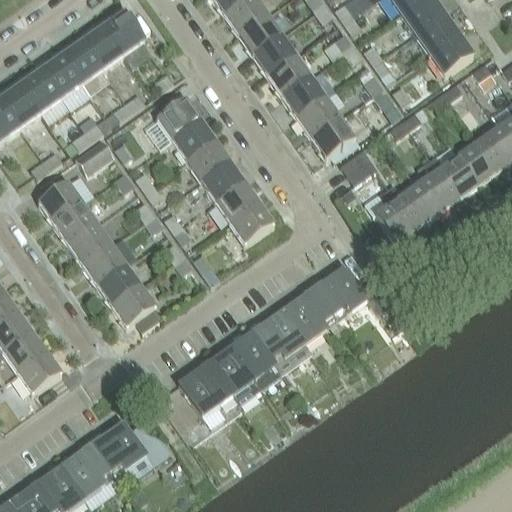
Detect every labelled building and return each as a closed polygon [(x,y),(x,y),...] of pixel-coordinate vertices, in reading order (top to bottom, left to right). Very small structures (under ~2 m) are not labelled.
[(223,21),(252,0),(208,0),(223,21)] [(237,41),(267,21),(252,0),(223,21),(237,41)] [(314,17),(323,11),(315,0),(311,0),(305,5),(314,17)] [(385,0),(399,19),(426,0),(385,0)] [(414,40),(443,19),(429,0),(426,0),(399,19),(414,40)] [(342,29),(351,22),(343,9),(333,16),(342,29)] [(323,30),(332,24),(323,11),(314,17),(323,30)] [(102,33),(122,62),(144,47),(123,18),(102,33)] [(428,61),(458,40),(443,19),(414,40),(428,61)] [(252,62),(281,41),(267,21),(237,41),(252,62)] [(342,29),(351,41),(360,35),(351,22),(342,29)] [(102,77),(122,62),(102,33),(81,47),(102,77)] [(343,59),(352,53),(343,40),(334,46),(343,59)] [(458,40),(428,61),(443,82),(473,61),(458,40)] [(266,83),(296,62),(281,41),(252,62),(266,83)] [(81,91),(102,77),(81,47),(60,62),(81,91)] [(371,70),(380,63),(372,51),(362,57),(371,70)] [(352,71),(361,65),(352,53),(343,59),(352,71)] [(61,106),(81,91),(60,62),(40,76),(61,106)] [(281,103),(310,82),(296,62),(266,83),(281,103)] [(371,70),(380,82),(389,76),(380,63),(371,70)] [(508,85),(511,81),(511,68),(501,76),(508,85)] [(478,87),(491,78),(484,69),(472,78),(478,87)] [(40,120),(61,106),(40,76),(19,91),(40,120)] [(161,97),(174,88),(167,79),(154,88),(161,97)] [(372,100),(381,94),(372,81),(363,87),(372,100)] [(295,124),(325,103),(310,82),(281,103),(295,124)] [(443,98),(449,107),(462,99),(455,89),(443,98)] [(0,107),(19,135),(40,120),(19,91),(0,104),(0,107)] [(392,99),(401,112),(410,105),(401,92),(392,99)] [(381,113),(390,106),(381,94),(372,100),(381,113)] [(437,116),(449,107),(443,98),(430,107),(437,116)] [(131,118),(145,108),(139,99),(125,109),(131,118)] [(310,145),(339,124),(325,103),(295,124),(310,145)] [(171,148),(200,127),(185,105),(156,126),(171,148)] [(0,148),(19,135),(0,107),(0,148)] [(505,112),(491,122),(498,132),(511,152),(511,108),(505,112)] [(119,126),(131,118),(125,109),(113,117),(119,126)] [(402,127),(408,136),(421,128),(414,118),(402,127)] [(339,124),(310,145),(325,166),(354,145),(339,124)] [(185,168),(215,148),(200,127),(171,148),(185,168)] [(396,145),(408,136),(402,127),(389,136),(396,145)] [(90,147),(104,138),(97,129),(83,138),(90,147)] [(486,140),(477,147),(499,177),(511,167),(511,152),(498,132),(486,140)] [(78,156),(90,147),(83,138),(72,146),(78,156)] [(478,191),(499,177),(477,147),(476,147),(457,161),(478,191)] [(100,148),(74,166),(86,182),(112,164),(100,148)] [(200,189),(229,168),(215,148),(185,168),(200,189)] [(114,156),(123,169),(132,163),(123,150),(114,156)] [(346,181),(369,165),(362,155),(339,171),(346,181)] [(49,177),(63,167),(56,158),(42,167),(49,177)] [(436,176),(457,206),(478,191),(457,161),(441,172),(435,162),(429,166),(436,176)] [(369,165),(346,181),(353,191),(376,175),(369,165)] [(415,190),(437,221),(457,206),(436,176),(429,166),(422,171),(429,181),(415,190)] [(37,185),(49,177),(42,167),(31,176),(37,185)] [(214,210),(244,189),(229,168),(200,189),(214,210)] [(143,198),(152,191),(143,179),(134,185),(143,198)] [(123,199),(132,193),(123,180),(114,186),(123,199)] [(52,231),(82,210),(67,189),(37,209),(52,231)] [(228,230),(258,210),(244,189),(214,210),(228,230)] [(416,235),(437,221),(415,190),(400,201),(393,191),(387,195),(394,205),(416,235)] [(143,198),(152,211),(161,204),(152,191),(143,198)] [(374,220),(395,250),(416,235),(394,205),(387,195),(378,202),(385,212),(374,220)] [(144,228),(153,222),(143,209),(134,215),(144,228)] [(67,251),(96,231),(82,210),(52,231),(67,251)] [(258,210),(228,230),(244,252),(273,231),(258,210)] [(172,239),(181,233),(172,220),(163,226),(172,239)] [(152,240),(161,234),(153,222),(144,228),(152,240)] [(81,272),(111,251),(96,231),(67,251),(81,272)] [(172,239),(181,252),(190,245),(181,233),(172,239)] [(173,269),(182,263),(172,250),(163,256),(173,269)] [(96,293),(125,272),(111,251),(81,272),(96,293)] [(192,267),(201,280),(210,274),(201,261),(192,267)] [(181,282),(190,275),(182,263),(173,269),(181,282)] [(110,313),(140,293),(125,272),(96,293),(110,313)] [(344,273),(312,295),(335,328),(366,307),(376,322),(390,312),(372,286),(359,295),(344,273)] [(140,293),(110,313),(125,335),(155,314),(140,293)] [(342,338),(335,328),(312,295),(281,317),(304,350),(326,335),(333,345),(342,338)] [(0,328),(16,317),(2,297),(0,298),(0,328)] [(0,356),(1,359),(31,338),(16,317),(0,328),(0,356)] [(273,372),(304,350),(281,317),(250,338),(273,372)] [(16,379),(45,359),(31,338),(1,359),(16,379)] [(250,338),(229,353),(259,396),(265,392),(281,382),(273,372),(250,338)] [(239,411),(259,396),(229,353),(209,368),(232,401),(239,411)] [(45,359),(16,379),(31,401),(61,380),(45,359)] [(201,423),(232,401),(209,368),(178,390),(201,423)] [(163,462),(167,456),(165,454),(163,451),(161,449),(158,447),(154,444),(150,442),(147,441),(145,440),(142,437),(140,435),(138,432),(129,439),(122,429),(90,451),(114,484),(121,494),(152,471),(158,467),(163,462)] [(90,451),(60,472),(83,506),(104,491),(111,502),(121,495),(121,494),(114,484),(90,451)] [(73,511),(83,506),(60,472),(29,494),(41,511),(73,511)] [(41,511),(29,494),(8,509),(10,511),(41,511)]
